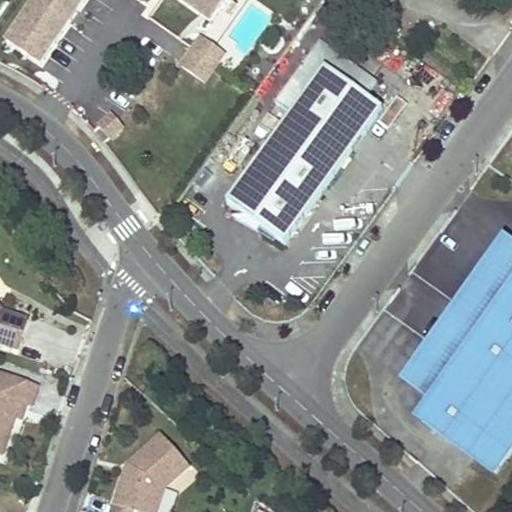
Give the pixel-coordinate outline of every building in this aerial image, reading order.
[(42,0),(11,47),(44,70),(91,0),(42,0)] [(176,0),(215,27),(233,0),(176,0)] [(227,58),(204,42),(185,70),(208,86),(227,58)] [(319,43),(308,59),(323,70),(364,99),(375,84),(319,43)] [(308,91),(323,70),(308,59),(293,80),(308,91)] [(364,99),(323,70),(308,91),(293,80),(275,104),(291,115),(226,204),(283,246),(381,111),(364,99)] [(103,130),(114,142),(126,131),(115,119),(103,130)] [(511,458),(511,247),(510,246),(413,382),(440,401),(427,420),(502,473),(511,458)] [(0,344),(19,351),(30,319),(2,310),(0,306),(0,344)] [(34,406),(40,388),(0,374),(0,454),(5,456),(17,418),(22,402),(29,404),(34,406)] [(29,404),(22,402),(17,418),(24,420),(29,404)] [(192,467),(164,436),(131,466),(134,470),(132,477),(127,475),(115,511),(159,511),(167,489),(192,467)]
